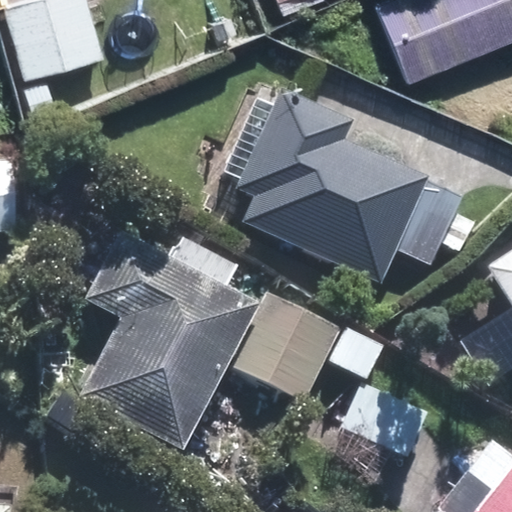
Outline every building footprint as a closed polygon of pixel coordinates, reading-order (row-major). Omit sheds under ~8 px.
[(36,0),(2,10),(22,79),(101,56),(84,0),(36,0)] [(511,0),(386,0),(374,5),(405,81),(511,37),(511,0)] [(35,98),(44,119),(72,106),(63,85),(35,98)] [(240,226),(379,288),(426,183),(343,146),(353,126),(279,92),(234,192),(252,200),(240,226)] [(0,167),(0,237),(15,237),(13,167),(0,167)] [(79,401),(181,456),(228,369),(298,407),(335,336),(266,299),(257,314),(117,239),(80,306),(118,326),(79,401)] [(511,372),(511,253),(483,271),(490,282),(439,314),(486,389),(511,372)] [(328,364),(364,383),(381,351),(345,333),(328,364)] [(357,386),(336,427),(404,461),(425,421),(357,386)] [(283,465),(304,482),(319,464),(298,447),(283,465)] [(511,511),(511,471),(491,498),(465,477),(437,511),(436,511),(511,511)]
